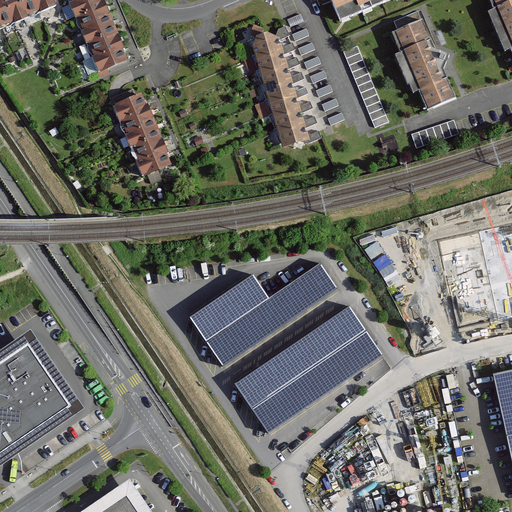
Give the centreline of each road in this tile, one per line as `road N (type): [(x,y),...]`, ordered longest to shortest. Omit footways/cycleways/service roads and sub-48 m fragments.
road 1 (unclassified): [(511,344),(403,372),(289,471),(286,488),(301,511)]
road 2 (secondary): [(152,420),(0,199)]
road 3 (tertiary): [(16,511),(152,420)]
